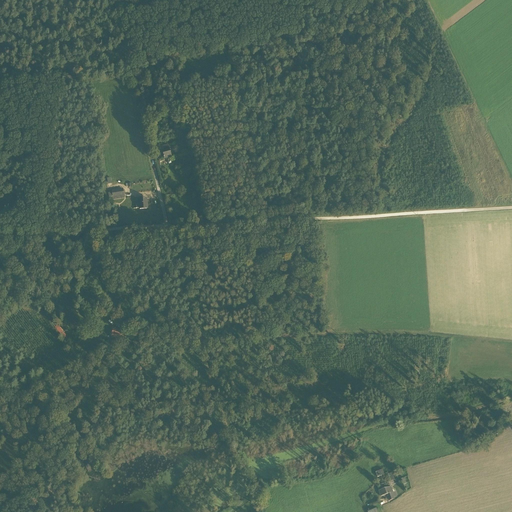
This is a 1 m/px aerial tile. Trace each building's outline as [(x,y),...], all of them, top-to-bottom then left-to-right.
[(163,155),(164,159),(171,157),(168,145),(162,147),(155,148),(156,156),(157,155),(159,155),(159,156),(163,155)] [(138,199),(139,206),(139,208),(140,208),(140,209),(146,209),(146,208),(147,208),(147,199),(142,199),(142,197),(139,197),(139,199),(138,199)] [(56,320),(52,322),(60,335),(64,333),(56,320)] [(111,336),(122,339),(124,333),(114,329),(111,336)] [(381,496),(389,494),(393,493),(394,492),(391,487),(390,485),(389,482),(386,483),(378,486),(379,490),(381,496)]
